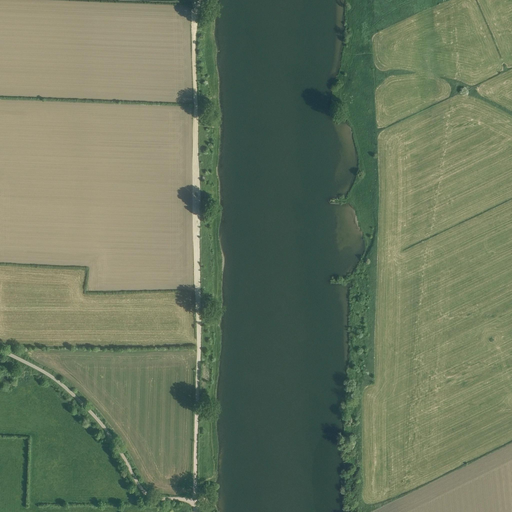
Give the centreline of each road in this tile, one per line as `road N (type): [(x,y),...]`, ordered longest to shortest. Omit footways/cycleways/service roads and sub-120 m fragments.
road 1 (track): [(195,117),(195,502)]
road 2 (unclassified): [(0,350),(48,374),(86,408),(147,494),(195,502),(196,511)]
